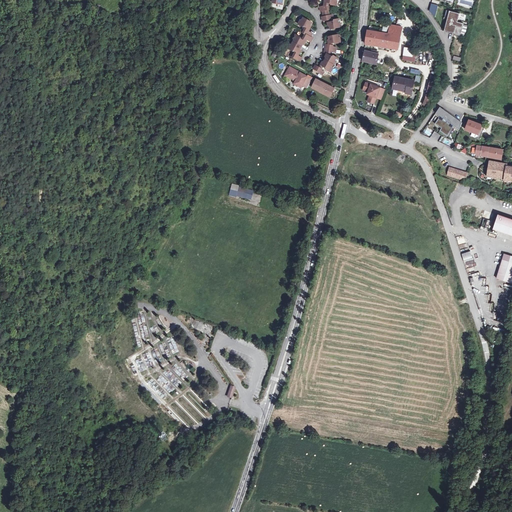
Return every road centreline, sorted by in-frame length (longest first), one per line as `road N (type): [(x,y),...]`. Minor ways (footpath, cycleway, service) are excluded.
road 1 (secondary): [(342,126),(294,324),(234,511)]
road 2 (unclassified): [(468,294),(490,387),(484,467)]
road 3 (residential): [(407,150),(449,80),(446,48),(414,0)]
road 4 (unclassified): [(468,294),(435,190),(407,150)]
road 5 (secondary): [(365,0),(342,126)]
